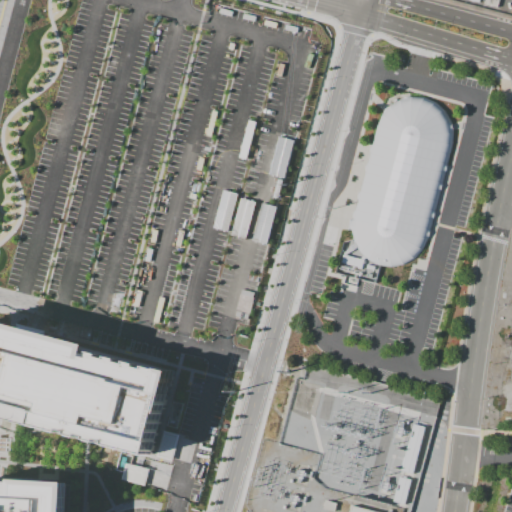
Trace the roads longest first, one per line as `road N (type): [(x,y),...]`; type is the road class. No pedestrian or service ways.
road 1 (residential): [(221,511),(356,0)]
road 2 (residential): [(460,455),(511,150)]
road 3 (residential): [(354,14),(511,60)]
road 4 (residential): [(511,32),(394,0)]
